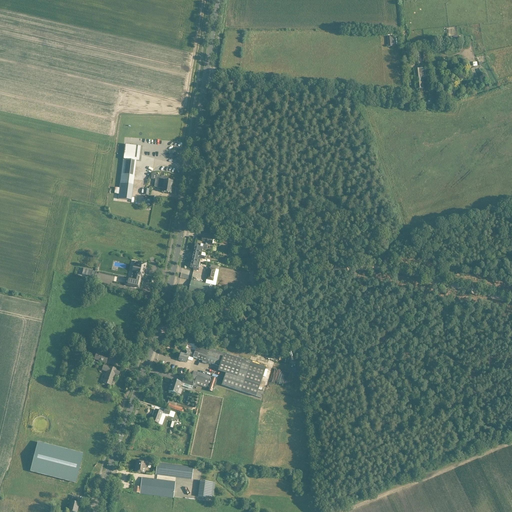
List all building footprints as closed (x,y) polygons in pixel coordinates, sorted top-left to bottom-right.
[(394,36),(387,37),(388,47),(396,47),(394,36)] [(426,81),(425,69),(414,70),(416,90),(421,89),(424,89),(423,82),(426,81)] [(131,201),(136,158),(139,158),(141,147),(138,146),(138,145),(138,146),(125,145),(121,175),(120,184),(118,199),(131,201)] [(161,176),(161,177),(156,176),(155,180),(164,181),(163,185),(172,186),(173,181),(167,180),(168,177),(162,177),(162,176),(161,176)] [(171,194),(172,186),(163,185),(164,181),(155,180),(154,187),(163,188),(162,192),(171,194)] [(195,252),(202,253),(203,249),(207,250),(208,244),(212,245),(213,239),(203,237),(202,241),(206,242),(206,245),(199,244),(199,245),(196,245),(195,249),(195,252)] [(193,261),(201,263),(205,263),(206,258),(205,258),(206,254),(202,253),(195,252),(193,261)] [(201,263),(193,261),(192,264),(191,268),(194,268),(194,270),(199,271),(201,263)] [(127,278),(126,285),(139,288),(140,281),(141,278),(143,278),(144,272),(144,270),(145,270),(146,264),(138,262),(137,266),(136,266),(136,267),(134,266),(132,271),(136,272),(135,275),(135,276),(134,280),(127,278)] [(254,275),(259,276),(261,266),(252,264),(251,267),(256,268),(254,275)] [(213,281),(214,277),(217,278),(220,267),(211,265),(211,268),(209,268),(206,280),(213,281)] [(85,276),(94,277),(95,272),(86,270),(83,269),(83,270),(86,271),(85,276)] [(225,282),(247,282),(247,269),(225,269),(225,282)] [(191,280),(189,291),(207,295),(209,284),(191,280)] [(207,347),(202,345),(202,346),(198,344),(195,352),(185,348),(183,355),(181,354),(179,360),(187,363),(188,360),(192,362),(193,357),(203,361),(202,363),(206,364),(207,362),(219,366),(218,371),(225,373),(224,378),(209,374),(208,376),(193,371),(193,372),(189,370),(187,377),(195,380),(194,383),(209,388),(208,391),(213,392),(217,380),(222,382),(221,385),(256,397),(261,398),(265,386),(260,384),(265,367),(207,347)] [(108,357),(96,353),(93,360),(105,364),(108,357)] [(108,367),(104,365),(102,370),(107,372),(103,383),(111,386),(111,384),(112,384),(114,379),(113,379),(115,375),(118,376),(120,371),(116,370),(117,370),(109,367),(108,367)] [(275,366),(273,370),(285,375),(287,370),(275,366)] [(182,383),(192,386),(194,381),(184,378),(182,383)] [(169,391),(178,394),(179,388),(180,389),(181,386),(180,385),(181,382),(172,380),(169,391)] [(151,421),(156,423),(158,424),(162,412),(155,410),(151,421)] [(34,411),(34,429),(43,429),(43,416),(46,416),(46,412),(34,411)] [(38,443),(31,471),(75,483),(83,454),(38,443)] [(77,452),(88,453),(90,446),(78,444),(77,452)] [(144,473),(145,467),(147,467),(147,463),(146,463),(146,462),(137,461),(136,468),(135,468),(135,472),(144,473)] [(156,475),(192,479),(193,467),(157,463),(157,465),(154,465),(153,472),(156,473),(156,475)] [(140,493),(140,494),(173,498),(173,497),(175,482),(170,481),(142,478),(141,487),(140,493)] [(197,497),(213,499),(215,483),(200,481),(197,497)] [(70,501),(68,511),(70,511),(76,511),(79,504),(76,503),(77,497),(72,496),(71,502),(70,501)] [(13,511),(34,511),(35,505),(15,502),(13,511)]
